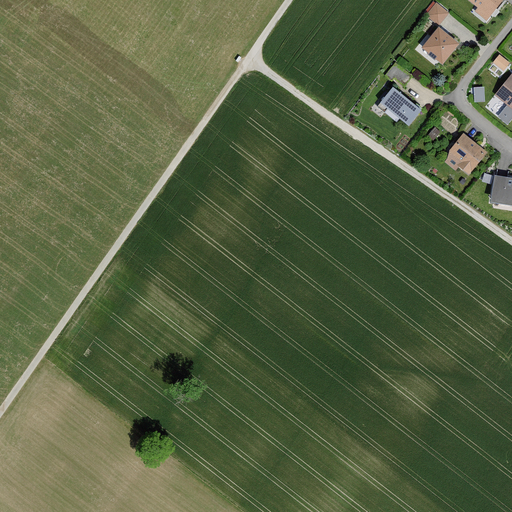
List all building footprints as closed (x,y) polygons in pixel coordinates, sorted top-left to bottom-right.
[(470,0),(490,14),(499,0),(470,0)] [(438,24),(447,15),(437,5),(428,14),(438,24)] [(439,33),(425,48),(440,62),(454,47),(439,33)] [(500,54),(493,62),(503,71),(510,63),(500,54)] [(405,84),(411,78),(395,65),(390,71),(405,84)] [(511,74),(495,96),(506,105),(497,117),(507,125),(511,119),(511,74)] [(484,87),(474,88),(474,102),(485,101),(484,87)] [(407,127),(418,114),(392,93),(382,106),(407,127)] [(449,153),(470,172),(487,153),(465,134),(449,153)] [(492,203),(511,204),(511,180),(494,179),(492,203)]
